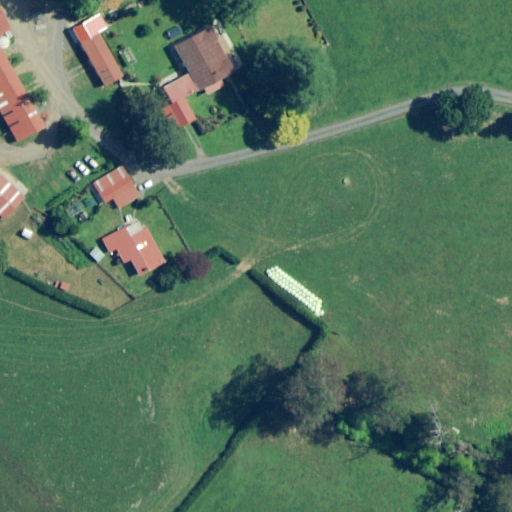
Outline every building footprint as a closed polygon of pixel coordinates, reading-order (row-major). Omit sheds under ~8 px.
[(82,20),(85,26),(90,34),(124,15),(119,6),(102,16),(99,10),(82,20)] [(0,36),(10,31),(0,12),(0,113),(16,142),(44,126),(0,48),(0,36)] [(180,25),(167,33),(173,43),(186,35),(180,25)] [(233,74),(210,28),(174,46),(189,76),(164,89),(172,104),(160,111),(170,131),(194,118),(185,99),(204,89),(208,96),(226,87),(222,80),(233,74)] [(124,77),(99,33),(81,44),(105,88),(124,77)] [(0,203),(18,184),(0,166),(0,203)] [(141,198),(123,167),(94,184),(105,204),(114,199),(120,210),(141,198)] [(164,264),(140,219),(102,239),(110,254),(116,250),(124,264),(131,261),(140,277),(164,264)] [(106,255),(98,247),(90,255),(98,263),(106,255)] [(44,264),(39,272),(50,279),(56,271),(44,264)]
